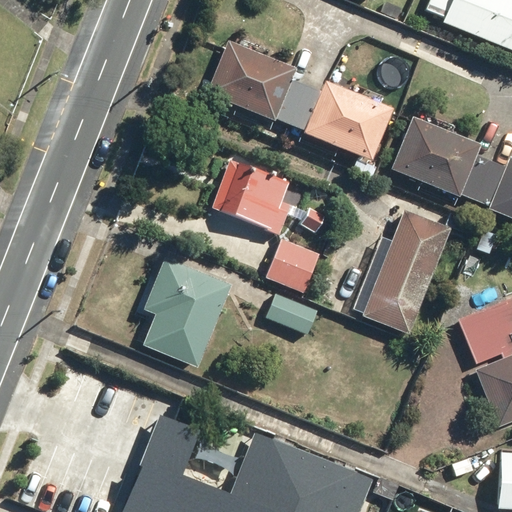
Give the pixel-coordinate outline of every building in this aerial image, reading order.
[(332,0),(361,13),(366,0),(332,0)] [(511,56),(511,2),(505,0),(424,0),(419,14),(438,23),(435,31),(509,64),(511,56)] [(279,117),(291,122),(306,83),(294,79),(299,68),(232,41),(211,94),(277,121),(279,117)] [(323,90),(306,83),(291,122),(309,129),(308,133),(374,160),(396,106),(328,78),(323,90)] [(462,193),(477,199),(493,162),(477,156),(482,145),(416,116),(394,167),(461,196),(462,193)] [(224,155),(205,201),(281,231),(292,203),(285,199),(291,183),(224,155)] [(511,165),(510,170),(493,162),(477,199),(492,205),(491,208),(511,216),(511,165)] [(396,240),(387,236),(356,312),(412,335),(455,228),(408,209),(396,240)] [(502,233),(486,226),(477,251),(493,257),(502,233)] [(324,252),(281,237),(267,278),(310,292),(324,252)] [(168,255),(145,308),(158,314),(145,344),(200,369),(237,285),(168,255)] [(319,311),(278,293),(267,319),(308,337),(319,311)] [(511,295),(459,318),(477,362),(502,352),(504,357),(476,368),(499,426),(511,420),(511,295)] [(169,430),(153,424),(119,511),(359,511),(366,494),(255,452),(234,510),(184,491),(202,442),(169,430)] [(511,448),(503,447),(498,506),(511,507),(511,448)]
